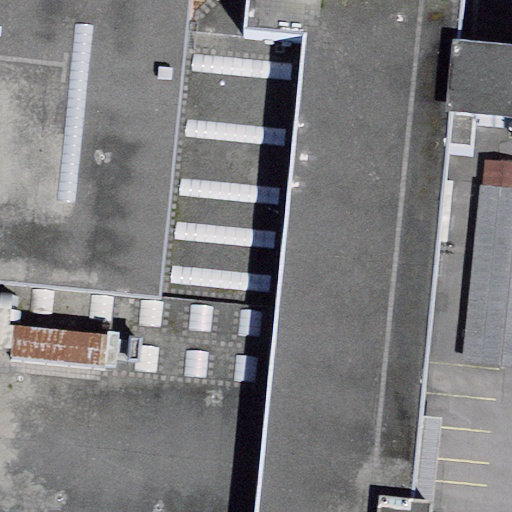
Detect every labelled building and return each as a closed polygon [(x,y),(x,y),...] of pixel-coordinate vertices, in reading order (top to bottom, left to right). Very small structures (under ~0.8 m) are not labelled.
[(0,0),(0,282),(162,299),(192,0),(0,0)] [(192,0),(162,299),(279,311),(306,39),(245,33),(248,0),(192,0)] [(248,0),(245,33),(306,39),(279,311),(257,511),(433,511),(434,503),(415,501),(423,418),(453,117),(461,43),(465,0),(248,0)] [(511,47),(461,43),(453,117),(511,122),(511,47)] [(511,273),(511,182),(481,179),(462,355),(503,359),(511,273)] [(162,299),(0,282),(0,511),(257,511),(279,311),(162,299)] [(442,420),(423,418),(415,501),(434,503),(442,420)]
